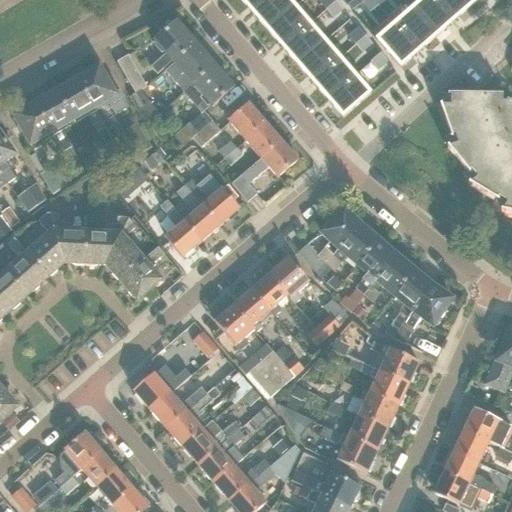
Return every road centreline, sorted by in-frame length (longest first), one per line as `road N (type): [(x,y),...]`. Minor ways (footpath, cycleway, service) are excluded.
road 1 (residential): [(49,422),(8,371),(9,355),(13,336),(68,285),(100,287),(144,339)]
road 2 (residential): [(144,339),(348,172)]
road 3 (residential): [(387,511),(491,289)]
road 4 (residential): [(348,172),(206,0)]
road 5 (residential): [(348,172),(504,29)]
road 6 (residential): [(491,289),(348,172)]
road 7 (residential): [(0,84),(151,0)]
road 8 (residential): [(197,511),(87,387)]
